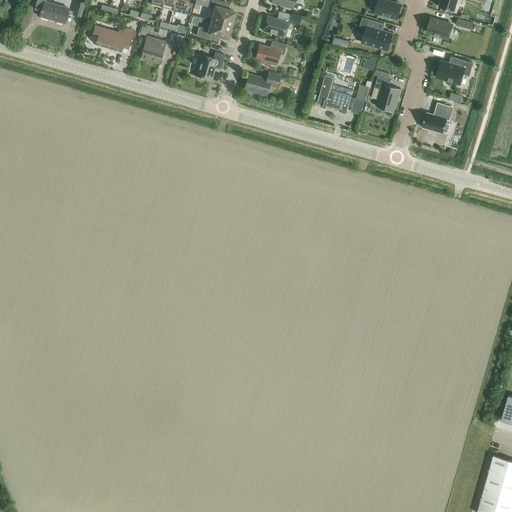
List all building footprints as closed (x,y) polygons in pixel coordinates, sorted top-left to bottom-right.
[(45,2),(45,0),(37,0),(35,9),(41,11),(40,17),(64,24),(67,12),(68,9),(52,5),(45,2)] [(163,0),(162,8),(173,11),(175,0),(163,0)] [(175,0),(173,11),(190,16),(193,4),(190,3),(187,2),(187,0),(175,0)] [(215,10),(211,21),(231,27),(235,12),(228,10),(225,9),(226,6),(226,3),(216,0),(211,0),(209,8),(215,10)] [(271,0),(271,3),(293,9),(295,0),(271,0)] [(383,0),(378,0),(375,13),(397,20),(401,5),(392,3),(383,0)] [(442,0),(440,7),(454,12),(457,1),(460,2),(461,0),(442,0)] [(77,2),(73,14),(73,15),(80,17),(84,4),(77,2)] [(275,19),(267,16),(263,31),(285,37),(289,22),(290,15),(279,11),(278,15),(277,19),(275,19)] [(191,22),(190,24),(196,26),(198,21),(201,22),(202,19),(193,17),(191,22)] [(363,18),(359,31),(365,33),(362,43),(388,51),(392,34),(383,31),(382,31),(383,27),(384,24),(363,18)] [(431,18),(427,33),(448,40),(453,25),(439,21),(431,18)] [(457,22),(456,25),(468,29),(470,22),(458,19),(457,22)] [(199,27),(196,36),(215,41),(216,39),(217,36),(220,37),(227,39),(231,27),(211,21),(209,30),(199,27)] [(118,32),(95,25),(92,34),(98,36),(95,44),(121,52),(123,48),(128,49),(134,30),(120,26),(118,32)] [(175,32),(185,35),(187,28),(177,25),(175,32)] [(180,49),(184,36),(171,33),(168,46),(180,49)] [(166,41),(155,38),(147,35),(141,57),(159,63),(166,41)] [(186,37),(183,46),(189,47),(192,38),(186,37)] [(259,45),(255,59),(266,63),(266,64),(270,65),(270,64),(276,65),(279,54),(283,55),(286,45),(272,41),(271,44),(270,48),(267,47),(259,45)] [(213,69),(214,67),(217,68),(221,69),(225,55),(215,52),(213,58),(202,55),(196,76),(210,80),(213,69)] [(365,59),(363,68),(374,71),(377,59),(371,57),(370,60),(365,59)] [(441,61),(436,78),(460,85),(463,75),(469,76),(473,63),(451,57),(450,60),(449,64),(446,62),(441,61)] [(289,69),(287,75),(296,78),(298,72),(289,69)] [(277,87),(280,76),(268,73),(267,76),(266,79),(262,78),(248,74),(244,90),(266,96),(269,85),(277,87)] [(340,109),(347,111),(351,98),(331,92),(335,78),(325,75),(317,103),(340,109)] [(378,76),(374,88),(382,90),(377,107),(393,112),(397,100),(400,89),(390,86),(391,80),(378,76)] [(355,98),(351,112),(361,115),(365,101),(356,98),(355,98)] [(427,113),(422,128),(443,134),(443,132),(447,133),(450,125),(446,124),(447,120),(449,120),(453,108),(438,103),(436,109),(434,115),(432,115),(427,113)] [(511,396),(508,395),(501,420),(511,423),(511,396)] [(511,511),(511,460),(494,456),(477,511),(511,511)]
